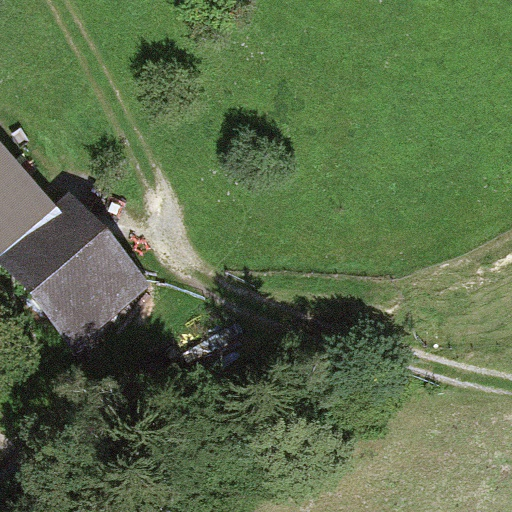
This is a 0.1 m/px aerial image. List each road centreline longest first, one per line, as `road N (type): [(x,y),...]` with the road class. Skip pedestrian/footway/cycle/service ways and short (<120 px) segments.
road 1 (track): [(511,381),(251,306),(195,270),(56,0)]
road 2 (track): [(0,119),(120,224),(195,270)]
